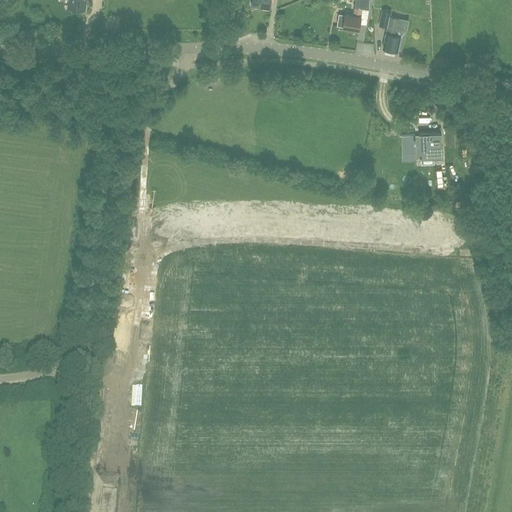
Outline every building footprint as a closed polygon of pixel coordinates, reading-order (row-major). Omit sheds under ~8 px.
[(81,9),(84,10),(85,0),(69,0),(68,7),(72,8),(72,10),(73,11),(79,12),(81,11),(81,9)] [(252,0),(251,6),(270,9),(271,0),(252,0)] [(345,14),(345,15),(339,14),(337,26),(343,27),(343,28),(359,30),(361,17),(361,16),(362,9),(369,10),(369,0),(355,0),(353,15),(345,14)] [(399,19),(389,16),(383,48),(397,51),(401,36),(396,35),(399,19)] [(175,68),(166,77),(171,83),(181,73),(175,68)] [(454,124),(444,125),(445,131),(446,147),(455,146),(454,124)] [(403,154),(416,153),(416,152),(420,152),(420,156),(442,155),(441,134),(419,135),(419,137),(415,137),(415,135),(402,135),(403,154)] [(101,493),(99,511),(114,511),(116,494),(101,493)]
